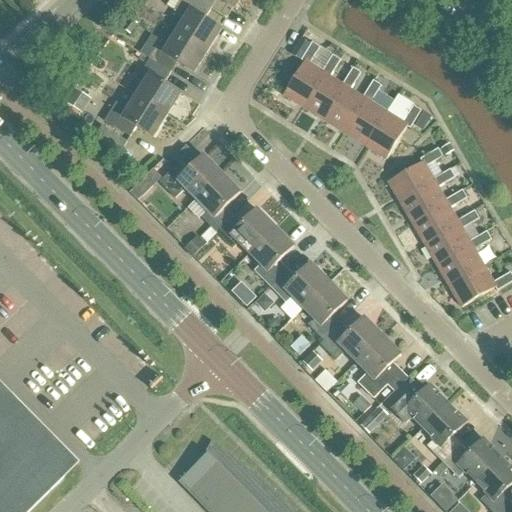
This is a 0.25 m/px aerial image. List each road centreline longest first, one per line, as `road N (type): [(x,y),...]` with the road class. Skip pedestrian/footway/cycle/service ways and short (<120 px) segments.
road 1 (residential): [(511,406),(225,115),(299,0)]
road 2 (tertiary): [(216,363),(0,145)]
road 3 (residential): [(216,363),(63,511)]
road 4 (tertiary): [(365,511),(216,363)]
